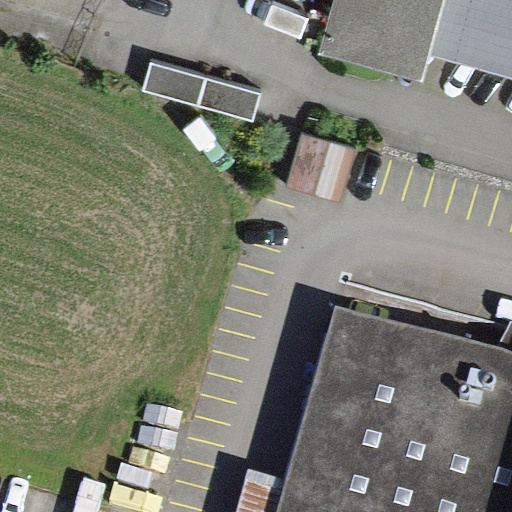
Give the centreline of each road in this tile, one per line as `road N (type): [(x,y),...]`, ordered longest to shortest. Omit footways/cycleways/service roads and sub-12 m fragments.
road 1 (unknown): [(218,511),(299,279),(335,233),(398,226),(511,258)]
road 2 (unknown): [(239,30),(511,114)]
